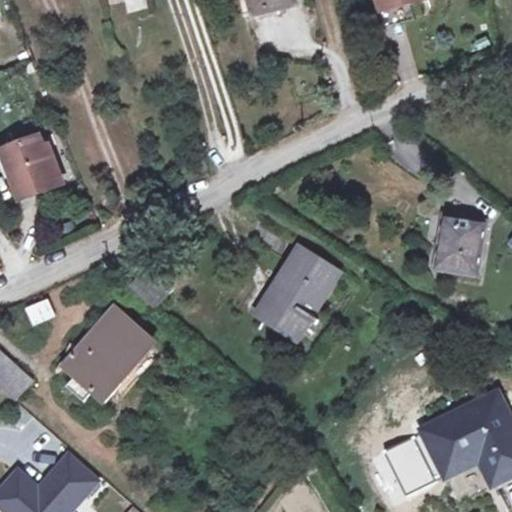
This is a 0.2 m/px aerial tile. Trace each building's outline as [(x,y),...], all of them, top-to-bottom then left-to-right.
[(259,0),(263,16),(302,7),(299,0),(259,0)] [(381,0),(384,8),(411,0),(381,0)] [(21,203),(60,185),(39,134),(2,151),(13,173),(9,175),(21,203)] [(477,276),(489,222),(448,214),(437,268),(477,276)] [(297,337),(339,272),(301,248),(281,279),(287,284),(275,303),(266,316),(297,337)] [(149,269),(130,291),(155,313),(173,291),(149,269)] [(287,284),(281,279),(267,299),(275,303),(287,284)] [(24,308),(31,327),(55,317),(48,298),(24,308)] [(156,336),(120,306),(68,367),(79,376),(70,386),(88,401),(97,391),(109,401),(123,384),(119,380),(156,336)] [(0,347),(0,385),(13,398),(33,377),(0,347)] [(491,487),(511,476),(511,431),(494,397),(423,433),(445,478),(478,463),(491,487)] [(65,511),(94,479),(67,455),(39,487),(18,470),(0,490),(0,507),(5,511),(65,511)]
